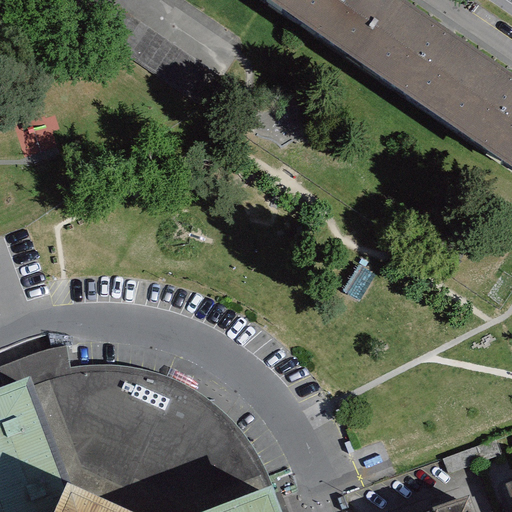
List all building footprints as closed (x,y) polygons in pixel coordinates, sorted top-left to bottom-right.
[(219,76),(108,0),(49,0),(199,104),(219,76)] [(249,0),(511,179),(511,90),(403,15),(381,0),(249,0)] [(28,390),(69,498),(99,511),(232,511),(269,499),(244,445),(230,420),(211,405),(196,393),(144,373),(96,369),(69,371),(61,351),(1,372),(11,396),(28,390)] [(63,511),(69,498),(28,390),(11,396),(0,399),(0,511),(63,511)] [(99,511),(69,498),(63,511),(99,511)] [(273,511),(269,499),(232,511),(273,511)] [(473,511),(470,502),(438,511),(473,511)]
